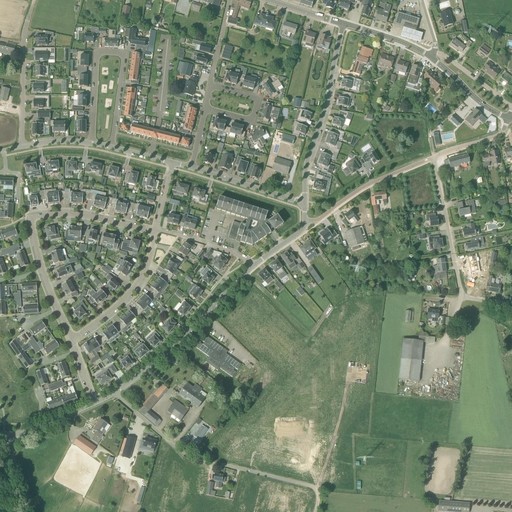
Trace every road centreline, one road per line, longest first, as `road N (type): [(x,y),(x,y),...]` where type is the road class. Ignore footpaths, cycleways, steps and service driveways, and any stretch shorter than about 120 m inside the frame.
road 1 (residential): [(155,233),(90,216),(30,217),(71,337)]
road 2 (residential): [(92,143),(96,53),(124,54),(112,147)]
road 3 (residential): [(511,314),(466,298),(433,156)]
road 4 (residential): [(113,393),(254,265)]
road 5 (residential): [(304,202),(305,167),(344,23)]
road 6 (unclassified): [(22,146),(23,34),(34,0)]
road 7 (residential): [(304,220),(320,219),(372,182),(433,156)]
road 8 (residential): [(233,468),(184,453),(113,393)]
road 9 (residential): [(71,337),(138,282),(155,233)]
road 10 (residential): [(205,109),(253,121),(258,99),(210,85)]
